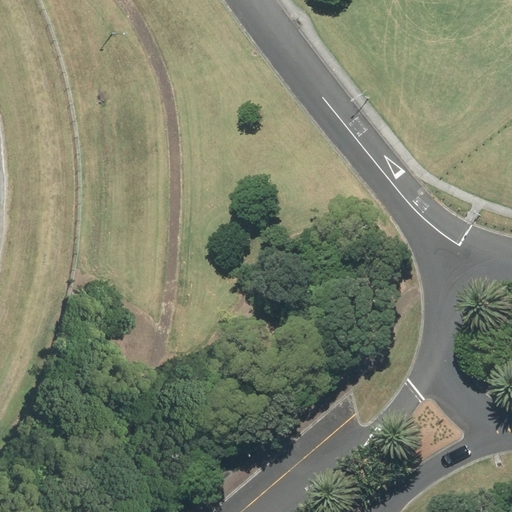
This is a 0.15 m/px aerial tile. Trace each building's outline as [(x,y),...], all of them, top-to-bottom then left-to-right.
[(156,0),(246,122),(279,98),(206,0),(156,0)] [(404,0),(408,5),(403,8),(446,66),(462,54),(445,32),(462,20),(447,0),(404,0)] [(390,49),(358,75),(412,143),(444,117),(390,49)] [(511,75),(506,68),(444,117),(469,149),(511,114),(511,75)] [(279,98),(246,122),(276,163),(309,140),(279,98)] [(350,196),(309,140),(276,163),(267,170),(309,227),(350,196)] [(161,235),(204,232),(203,214),(160,217),(161,235)] [(451,511),(441,494),(412,511),(451,511)]
